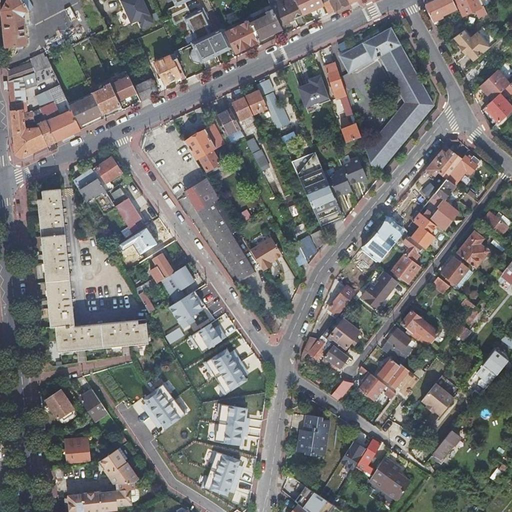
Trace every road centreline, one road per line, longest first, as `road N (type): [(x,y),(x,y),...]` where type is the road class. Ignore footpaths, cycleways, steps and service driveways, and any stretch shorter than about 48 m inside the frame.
road 1 (primary): [(0,184),(37,511)]
road 2 (residential): [(459,108),(416,149),(324,268),(283,368)]
road 3 (residential): [(115,130),(394,0)]
road 4 (residential): [(283,368),(115,130)]
road 5 (residential): [(283,368),(263,511)]
road 6 (residential): [(214,511),(170,481),(125,412)]
road 7 (residential): [(0,184),(115,130)]
road 8 (residential): [(405,0),(459,108)]
